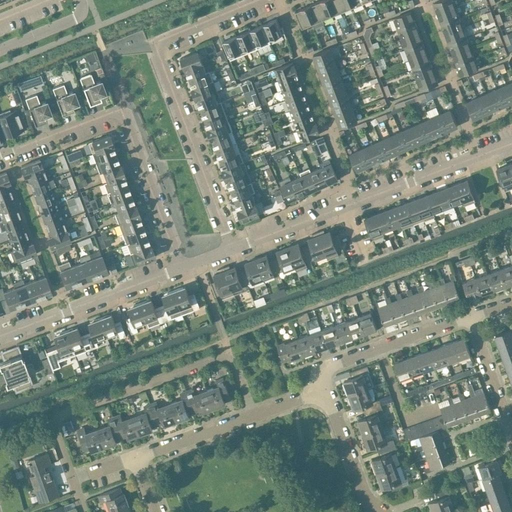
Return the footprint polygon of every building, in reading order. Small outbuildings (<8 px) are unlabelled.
[(320,1),(316,3),(322,19),(332,15),(326,0),(321,0),(320,0),(320,1)] [(326,0),(332,15),(342,11),(337,0),(326,0)] [(337,0),(342,11),(352,7),(349,0),(337,0)] [(438,14),(454,8),(451,0),(441,0),(434,3),(438,14)] [(311,4),(305,7),(312,23),(314,28),(324,24),(322,19),(316,3),(311,5),(311,4)] [(312,23),(305,7),(300,9),(295,11),(302,28),(312,23)] [(438,14),(442,24),(458,18),(454,8),(438,14)] [(398,29),(414,23),(410,12),(394,18),(398,29)] [(442,24),(445,34),(462,28),(458,18),(442,24)] [(263,24),(269,39),(284,32),(282,26),(280,27),(276,19),(263,24)] [(398,29),(402,39),(418,33),(414,23),(398,29)] [(263,24),(249,30),(257,48),(270,43),(269,39),(263,24)] [(368,34),(369,32),(373,31),(371,26),(366,29),(364,34),(366,41),(370,39),(368,34)] [(445,34),(449,44),(466,38),(462,28),(445,34)] [(249,30),(236,36),(244,54),(257,48),(249,30)] [(402,39),(405,49),(422,43),(418,33),(402,39)] [(244,54),(236,36),(222,41),(230,60),(244,54)] [(449,44),(453,54),(470,48),(466,38),(449,44)] [(405,49),(409,59),(426,53),(422,43),(405,49)] [(317,66),(334,59),(330,48),(313,55),(317,66)] [(453,54),(457,64),(473,58),(470,48),(453,54)] [(185,68),(202,62),(198,51),(181,58),(185,68)] [(94,53),(85,56),(87,61),(90,60),(93,62),(97,60),(94,53)] [(409,59),(413,69),(430,63),(426,53),(409,59)] [(473,58),(457,64),(461,75),(477,69),(473,58)] [(338,69),(334,59),(317,66),(321,76),(338,69)] [(185,68),(189,78),(206,72),(202,62),(185,68),(185,69),(185,68)] [(279,80),(297,73),(294,64),(293,65),(292,63),(275,69),(279,80)] [(413,69),(417,79),(433,73),(430,63),(413,69)] [(341,79),(338,69),(321,76),(325,86),(341,79)] [(189,78),(193,88),(213,81),(210,71),(206,72),(189,78)] [(279,80),(282,90),(300,83),(296,73),(297,73),(279,80)] [(433,73),(417,79),(421,90),(437,84),(433,73)] [(91,74),(79,78),(84,90),(82,90),(84,95),(85,94),(87,98),(83,99),(85,103),(88,102),(89,104),(101,100),(99,94),(105,92),(100,80),(94,82),(91,74)] [(345,90),(341,79),(325,86),(329,96),(345,90)] [(196,99),(197,99),(197,98),(217,91),(213,81),(193,88),(192,88),(196,99)] [(282,90),(286,100),(304,93),(300,83),(282,90)] [(57,114),(61,112),(62,114),(74,110),(72,104),(77,102),(73,90),(67,93),(63,84),(52,88),(57,102),(53,103),(57,114)] [(504,105),(511,101),(511,96),(506,84),(497,89),(504,105)] [(9,87),(11,93),(17,91),(15,85),(9,87)] [(494,109),(504,105),(497,89),(487,93),(494,109)] [(349,100),(345,90),(329,96),(332,106),(349,100)] [(197,98),(197,99),(201,109),(221,101),(217,91),(197,98)] [(286,100),(290,110),(308,103),(304,93),(286,100)] [(484,114),(494,109),(487,93),(477,98),(484,114)] [(29,121),(33,120),(35,125),(47,120),(44,114),(50,112),(46,101),(40,103),(36,94),(25,98),(29,108),(25,110),(29,121)] [(484,114),(477,98),(466,102),(474,118),(484,114)] [(353,110),(349,100),(332,106),(336,116),(353,110)] [(201,109),(204,119),(225,111),(221,101),(201,109)] [(290,110),(294,120),(311,113),(308,103),(290,110)] [(439,114),(446,131),(457,126),(450,109),(439,114)] [(9,111),(0,113),(0,121),(5,136),(15,132),(16,134),(23,131),(16,110),(9,113),(9,111)] [(353,110),(336,116),(340,127),(357,120),(353,110)] [(204,119),(208,128),(208,129),(229,121),(225,111),(204,119)] [(294,120),(298,130),(316,123),(315,123),(311,113),(294,120)] [(437,135),(446,131),(439,114),(429,119),(437,135)] [(427,139),(437,135),(429,119),(419,123),(427,139)] [(211,139),(212,139),(229,133),(232,131),(229,121),(208,129),(208,128),(207,129),(211,139)] [(316,123),(298,130),(302,141),(319,134),(318,132),(319,132),(316,123)] [(417,144),(427,139),(419,123),(410,127),(417,144)] [(407,148),(417,144),(410,127),(400,132),(407,148)] [(232,131),(229,133),(212,139),(216,149),(236,141),(232,131)] [(397,152),(407,148),(400,132),(390,136),(397,152)] [(113,145),(109,134),(88,142),(92,153),(113,145)] [(387,157),(397,152),(390,136),(380,140),(387,157)] [(377,161),(387,157),(380,140),(370,145),(377,161)] [(216,149),(220,159),(236,153),(240,151),(236,141),(216,149)] [(317,143),(311,145),(316,156),(322,154),(317,143)] [(92,153),(96,163),(116,155),(112,145),(113,145),(92,153)] [(367,166),(377,161),(370,145),(360,149),(367,166)] [(367,166),(360,149),(350,154),(357,170),(367,166)] [(77,151),(69,154),(72,160),(80,157),(77,151)] [(220,159),(223,169),(240,163),(244,162),(240,151),(236,153),(220,159)] [(99,173),(103,172),(120,165),(116,155),(96,163),(99,173)] [(78,158),(69,162),(70,165),(71,167),(80,163),(78,158)] [(27,176),(43,170),(39,159),(20,166),(25,177),(27,176)] [(321,167),(328,183),(338,179),(329,159),(319,164),(321,167)] [(223,169),(222,169),(227,180),(227,179),(244,173),(248,172),(244,162),(240,163),(223,169)] [(103,172),(107,182),(124,175),(120,165),(103,172)] [(511,182),(511,177),(507,165),(501,167),(496,169),(503,186),(511,182)] [(321,167),(311,172),(318,187),(328,183),(321,167)] [(308,192),(318,187),(311,172),(309,168),(299,172),(301,176),(308,192)] [(27,176),(30,186),(47,180),(43,170),(27,176)] [(0,185),(7,183),(7,184),(10,183),(6,172),(0,173),(0,185)] [(76,182),(83,179),(82,173),(74,176),(76,182)] [(227,180),(231,189),(248,183),(244,173),(227,179),(227,180)] [(103,183),(107,193),(127,186),(124,176),(124,175),(107,182),(103,183)] [(298,196),(308,192),(301,176),(291,180),(298,196)] [(298,196),(291,180),(289,177),(279,181),(288,201),(298,196)] [(30,186),(34,196),(51,190),(47,180),(30,186)] [(475,201),(467,180),(463,182),(462,181),(456,184),(465,205),(475,201)] [(235,200),(251,193),(255,192),(251,182),(248,183),(231,189),(235,200)] [(0,197),(11,193),(7,184),(7,183),(0,185),(0,197)] [(465,205),(456,184),(450,186),(451,186),(446,188),(453,205),(463,202),(464,205),(465,205)] [(127,186),(107,193),(111,203),(114,202),(131,196),(127,186)] [(442,189),(436,191),(443,209),(445,214),(455,210),(453,205),(446,188),(442,189)] [(34,196),(38,206),(55,200),(51,190),(34,196)] [(443,209),(436,191),(430,193),(430,194),(426,195),(433,213),(443,209)] [(0,197),(0,209),(15,203),(11,193),(0,197)] [(235,200),(238,209),(239,210),(255,203),(251,193),(235,200)] [(281,194),(275,196),(278,203),(284,200),(281,194)] [(433,213),(426,195),(422,197),(416,199),(423,217),(424,220),(434,217),(433,213)] [(114,202),(118,212),(135,206),(135,205),(131,196),(114,202)] [(73,197),(66,200),(69,207),(76,204),(73,197)] [(424,220),(423,217),(416,199),(410,201),(406,203),(414,224),(424,220)] [(38,206),(42,216),(58,210),(55,200),(38,206)] [(0,209),(0,214),(2,219),(2,220),(19,214),(15,203),(0,209)] [(259,214),(255,203),(239,210),(238,209),(238,210),(242,220),(259,214)] [(414,224),(406,203),(402,204),(396,206),(402,224),(402,225),(403,228),(413,224),(414,224)] [(139,216),(140,216),(139,216),(136,205),(135,205),(135,206),(118,212),(115,213),(118,223),(122,222),(139,216)] [(402,224),(396,206),(390,209),(386,211),(392,228),(402,225),(402,224)] [(42,216),(46,227),(62,220),(58,210),(42,216)] [(392,228),(386,211),(381,212),(375,214),(382,232),(392,228)] [(0,231),(0,232),(6,230),(22,224),(19,214),(2,220),(2,219),(0,220),(0,231)] [(382,232),(375,214),(369,216),(369,217),(365,218),(365,219),(370,232),(372,237),(373,240),(382,236),(384,236),(382,232)] [(122,222),(118,224),(122,234),(126,232),(142,226),(139,216),(122,222)] [(46,227),(49,236),(49,237),(66,230),(62,220),(46,227)] [(88,222),(84,224),(79,226),(82,232),(91,229),(88,222)] [(6,230),(10,240),(26,234),(22,224),(6,230)] [(126,244),(146,236),(142,226),(126,232),(122,234),(126,244)] [(339,255),(337,250),(343,248),(337,235),(332,237),(330,231),(325,233),(324,230),(324,229),(318,232),(328,259),(339,255)] [(70,241),(66,230),(49,237),(49,236),(47,237),(51,248),(70,241)] [(99,242),(103,241),(103,240),(107,239),(104,230),(100,232),(101,235),(97,237),(99,242)] [(328,259),(318,232),(312,234),(312,235),(313,237),(308,239),(310,245),(306,247),(311,260),(316,258),(316,260),(327,256),(328,259)] [(10,240),(13,250),(30,244),(26,234),(10,240)] [(150,246),(146,236),(126,244),(130,254),(133,252),(150,246)] [(32,243),(30,244),(13,250),(17,261),(36,254),(32,243)] [(305,262),(311,260),(306,247),(300,249),(298,243),(287,247),(296,270),(307,266),(305,262)] [(151,246),(150,246),(133,252),(130,254),(134,264),(155,256),(151,246)] [(279,257),(274,259),(279,272),(284,270),(285,272),(295,268),(296,270),(287,247),(277,251),(279,257)] [(90,259),(97,276),(107,272),(101,255),(99,251),(89,254),(90,259)] [(262,256),(256,259),(264,280),(274,275),(274,274),(279,272),(274,259),(269,261),(267,255),(262,256)] [(455,262),(457,266),(464,263),(465,267),(471,265),(468,257),(455,262)] [(90,259),(80,263),(87,279),(97,276),(90,259)] [(247,269),(242,271),(247,284),(252,282),(253,284),(264,280),(256,259),(250,261),(245,263),(247,269)] [(66,287),(76,283),(68,261),(58,265),(66,287)] [(68,261),(76,283),(87,279),(80,263),(71,266),(68,261)] [(113,261),(107,263),(111,274),(117,272),(113,261)] [(511,283),(511,264),(500,269),(506,286),(511,283)] [(247,284),(242,271),(237,272),(235,266),(230,268),(229,266),(229,265),(223,267),(232,292),(233,291),(234,294),(249,289),(249,288),(247,284)] [(223,298),(233,295),(232,292),(223,267),(217,269),(217,270),(218,273),(214,275),(216,280),(210,282),(215,296),(221,294),(223,298)] [(506,286),(500,269),(487,273),(493,290),(506,286)] [(442,284),(449,303),(460,299),(454,281),(456,280),(454,273),(449,275),(451,280),(445,282),(442,284)] [(493,290),(487,273),(475,277),(481,294),(493,290)] [(45,276),(34,280),(40,297),(51,293),(45,276)] [(442,284),(445,282),(443,277),(438,279),(440,284),(434,286),(431,287),(438,307),(449,303),(442,284)] [(462,282),(468,299),(481,294),(475,277),(462,282)] [(22,279),(12,283),(14,288),(20,304),(30,301),(24,284),(22,279)] [(34,280),(24,284),(30,301),(40,297),(34,280)] [(431,287),(434,286),(432,281),(428,283),(430,288),(423,290),(421,291),(428,311),(438,307),(431,287)] [(421,291),(423,290),(422,285),(417,286),(419,292),(413,294),(410,295),(417,315),(428,311),(421,291)] [(173,290),(183,314),(200,308),(194,293),(193,293),(195,296),(189,298),(185,287),(181,289),(180,287),(173,290)] [(20,304),(14,288),(4,292),(10,308),(20,304)] [(410,295),(413,294),(411,289),(406,290),(408,296),(402,298),(399,299),(406,318),(417,315),(410,295)] [(166,321),(183,314),(173,290),(167,292),(167,294),(163,295),(167,307),(161,309),(166,321)] [(399,299),(402,298),(400,293),(396,294),(397,300),(391,302),(388,303),(395,322),(406,318),(399,299)] [(377,307),(384,326),(395,322),(388,303),(391,302),(389,296),(385,298),(387,303),(377,307)] [(166,321),(161,309),(155,311),(151,300),(147,301),(146,300),(140,303),(147,323),(149,327),(166,321)] [(129,308),(132,316),(126,318),(132,333),(138,331),(136,327),(147,323),(140,303),(133,305),(133,306),(129,308)] [(358,316),(364,333),(377,329),(371,312),(358,316)] [(106,315),(100,318),(107,338),(118,334),(119,338),(126,335),(120,321),(115,323),(111,314),(107,316),(106,315)] [(346,321),(352,338),(364,333),(358,316),(346,321)] [(93,334),(88,336),(92,348),(98,346),(97,342),(107,338),(100,318),(93,320),(94,321),(89,323),(93,334)] [(333,325),(340,342),(352,338),(346,321),(333,325)] [(277,323),(271,326),(273,331),(280,329),(278,324),(277,323)] [(321,329),(327,346),(340,342),(333,325),(321,329)] [(72,328),(66,330),(73,350),(75,355),(92,348),(88,336),(82,339),(78,327),(73,329),(72,328)] [(309,334),(315,351),(327,346),(321,329),(309,334)] [(73,350),(66,330),(59,333),(60,334),(55,336),(59,347),(47,352),(46,348),(45,349),(53,371),(54,371),(53,369),(61,366),(59,361),(75,355),(73,350)] [(511,334),(510,330),(495,335),(500,347),(511,342),(511,334)] [(297,338),(303,355),(315,351),(309,334),(297,338)] [(452,342),(458,359),(470,355),(464,337),(452,342)] [(276,344),(283,362),(290,359),(290,360),(303,355),(297,338),(284,343),(284,342),(276,344)] [(458,359),(452,342),(441,346),(447,363),(458,359)] [(504,359),(511,355),(511,342),(500,347),(504,359)] [(3,374),(26,365),(23,358),(22,359),(17,346),(1,352),(3,359),(5,358),(5,360),(0,362),(0,368),(0,369),(1,368),(3,374)] [(447,363),(441,346),(429,350),(435,367),(447,363)] [(435,367),(429,350),(417,354),(423,372),(435,367)] [(423,372),(417,354),(406,358),(412,376),(423,372)] [(412,376),(406,358),(394,363),(400,380),(412,376)] [(28,372),(26,365),(3,374),(5,379),(4,379),(6,385),(14,382),(15,384),(13,385),(16,391),(32,385),(27,373),(28,372)] [(349,395),(369,388),(364,374),(369,372),(367,366),(349,372),(351,378),(344,381),(349,395)] [(473,368),(463,372),(464,376),(474,373),(473,368)] [(206,389),(212,407),(225,403),(224,401),(230,398),(223,377),(216,379),(218,385),(206,389)] [(428,384),(430,388),(441,384),(439,380),(428,384)] [(186,390),(194,412),(199,410),(200,412),(212,407),(206,389),(195,393),(193,388),(186,390)] [(369,388),(349,395),(354,409),(362,406),(364,412),(381,406),(379,399),(374,401),(369,388)] [(461,399),(468,419),(479,415),(472,395),(475,394),(473,389),(469,390),(471,396),(465,398),(461,399)] [(194,412),(186,390),(179,392),(181,398),(170,402),(176,420),(189,416),(188,414),(194,412)] [(484,391),(475,394),(472,395),(479,415),(490,411),(484,391)] [(451,403),(458,422),(468,419),(461,399),(465,398),(463,393),(458,394),(460,400),(454,402),(451,403)] [(440,407),(443,415),(447,426),(458,422),(451,403),(454,402),(452,397),(447,398),(449,404),(440,407)] [(176,420),(170,402),(158,406),(156,401),(150,403),(157,424),(163,422),(164,425),(176,420)] [(157,424),(150,403),(143,405),(146,411),(134,415),(140,433),(153,429),(152,426),(157,424)] [(381,406),(364,412),(366,417),(358,420),(363,434),(383,427),(378,413),(383,412),(381,406)] [(140,433),(134,415),(122,419),(120,413),(113,416),(121,438),(127,435),(128,438),(140,433)] [(447,426),(443,415),(437,417),(441,429),(447,426)] [(121,438),(113,416),(107,418),(109,424),(97,428),(104,446),(117,442),(116,439),(121,438)] [(435,431),(438,430),(441,429),(437,417),(431,419),(435,431)] [(425,421),(430,433),(435,431),(431,419),(425,421)] [(420,423),(424,435),(430,433),(425,421),(420,423)] [(71,422),(66,424),(69,433),(74,431),(71,422)] [(414,425),(418,437),(418,436),(424,435),(420,423),(414,425)] [(409,427),(413,439),(418,437),(414,425),(409,427)] [(77,429),(85,450),(91,448),(91,451),(104,446),(97,428),(86,432),(84,426),(77,429)] [(383,427),(363,434),(368,448),(376,445),(378,451),(395,445),(393,439),(388,440),(383,427)] [(403,429),(407,441),(413,439),(409,427),(403,429)] [(422,448),(442,441),(438,430),(435,431),(430,433),(424,435),(418,436),(418,437),(421,445),(416,447),(418,451),(423,449),(422,448)] [(426,458),(446,451),(442,441),(422,448),(423,449),(425,455),(420,457),(421,462),(427,460),(426,458)] [(377,473),(397,466),(392,453),(397,451),(395,445),(378,451),(380,457),(372,460),(377,473)] [(426,458),(427,460),(429,466),(424,468),(425,473),(432,470),(431,469),(450,463),(446,451),(426,458)] [(47,453),(28,460),(32,470),(36,468),(38,474),(31,477),(40,501),(59,494),(50,470),(45,472),(42,466),(51,463),(47,453)] [(497,459),(478,466),(483,478),(501,471),(497,459)] [(397,466),(377,473),(382,487),(390,485),(392,491),(409,484),(407,478),(402,480),(397,466)] [(467,484),(471,482),(474,480),(472,472),(468,473),(467,470),(463,472),(464,476),(467,484)] [(501,471),(483,478),(487,490),(502,484),(497,473),(501,472),(501,471)] [(471,495),(476,494),(471,482),(467,484),(471,495)] [(502,484),(487,490),(491,501),(506,496),(502,484)] [(452,487),(435,493),(437,499),(429,502),(432,511),(445,511),(454,509),(450,495),(455,493),(452,487)] [(119,488),(98,495),(100,502),(106,500),(110,511),(128,505),(124,493),(121,494),(119,488)] [(475,507),(480,505),(476,494),(471,495),(475,507)] [(506,496),(491,501),(494,511),(498,511),(510,508),(506,496)]
